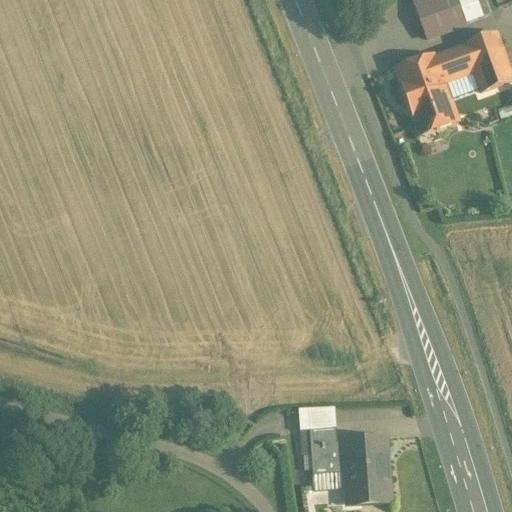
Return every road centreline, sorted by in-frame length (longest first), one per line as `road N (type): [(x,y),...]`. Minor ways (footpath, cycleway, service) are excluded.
road 1 (primary): [(480,511),(398,268),(294,0)]
road 2 (unclassified): [(263,511),(228,476),(194,458),(0,403)]
